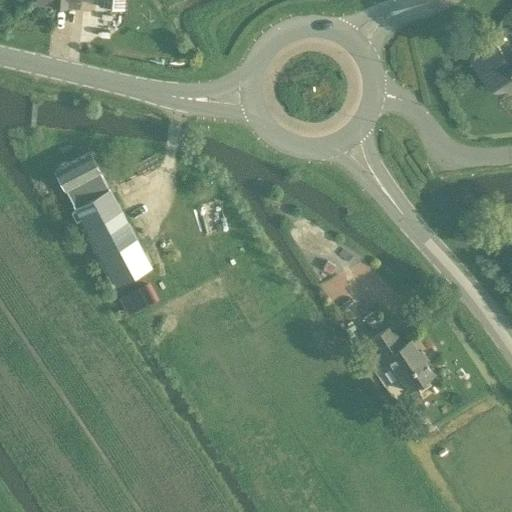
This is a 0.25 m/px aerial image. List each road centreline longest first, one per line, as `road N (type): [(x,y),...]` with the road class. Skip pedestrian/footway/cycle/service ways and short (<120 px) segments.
road 1 (unclassified): [(511,352),(346,140)]
road 2 (unclassified): [(250,98),(180,98),(0,57)]
road 3 (unclassified): [(374,94),(404,99),(442,149),(511,154)]
road 4 (unclassified): [(353,41),(315,26),(276,37),(257,58),(250,98)]
road 5 (unclassified): [(250,98),(259,121),(287,145),(323,149),(346,140)]
